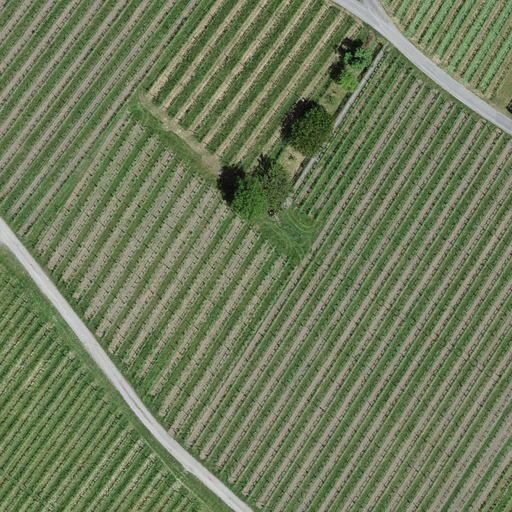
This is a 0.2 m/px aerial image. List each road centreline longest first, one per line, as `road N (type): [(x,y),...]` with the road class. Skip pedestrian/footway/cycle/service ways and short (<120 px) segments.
road 1 (track): [(0,226),(154,427),(242,511)]
road 2 (track): [(333,0),(511,124)]
